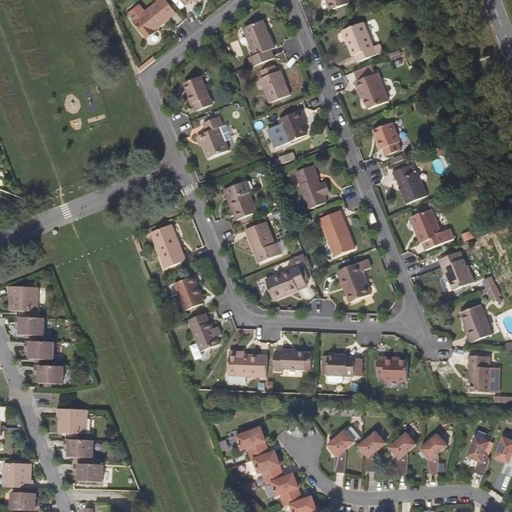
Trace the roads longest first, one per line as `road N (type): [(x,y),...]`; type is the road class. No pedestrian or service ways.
road 1 (residential): [(282,0),(422,329),(238,318),(186,190)]
road 2 (residential): [(496,511),(467,493),(331,493),(308,471),(298,439)]
road 3 (residential): [(177,167),(142,80),(245,0)]
road 4 (residential): [(0,237),(177,167)]
road 5 (residential): [(0,346),(66,511)]
